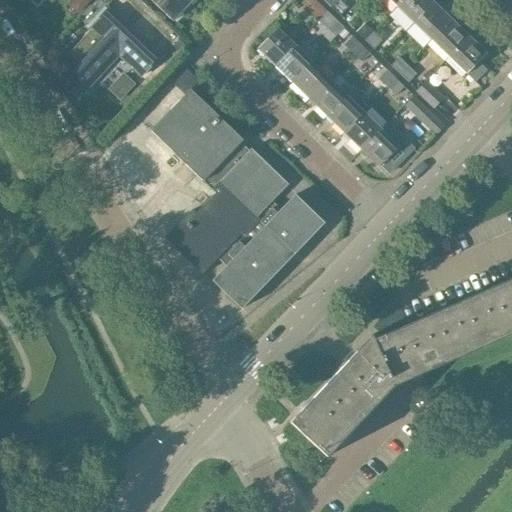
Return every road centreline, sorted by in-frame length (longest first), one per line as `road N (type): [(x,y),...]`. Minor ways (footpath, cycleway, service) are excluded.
road 1 (residential): [(221,401),(0,31)]
road 2 (residential): [(383,227),(231,72),(229,41),(261,0)]
road 3 (secondary): [(221,401),(383,227)]
road 4 (secondary): [(133,511),(221,401)]
road 5 (secondary): [(383,227),(479,127)]
road 6 (residential): [(292,511),(221,401)]
